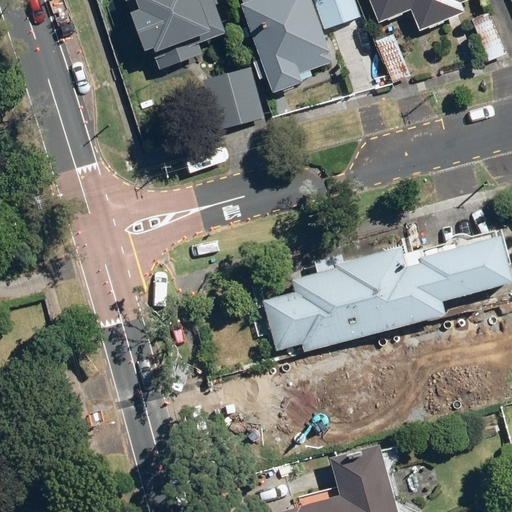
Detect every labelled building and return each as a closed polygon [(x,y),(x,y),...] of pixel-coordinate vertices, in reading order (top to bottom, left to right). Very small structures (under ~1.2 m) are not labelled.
[(141,0),(161,60),(236,35),(224,0),(141,0)] [(367,17),(361,0),(246,0),(277,91),(311,80),(308,68),(338,58),(329,30),(367,17)] [(468,0),(378,0),(386,18),(418,6),(426,28),(472,9),(468,0)] [(273,114),(256,64),(208,81),(226,131),(273,114)] [(414,255),(410,240),(353,256),(351,248),(318,258),(320,265),(294,272),(298,288),(268,296),(281,343),(305,337),(308,347),(453,306),(451,296),(511,278),(511,245),(507,229),(414,255)] [(511,300),(478,313),(485,332),(511,321),(511,300)] [(380,348),(307,365),(324,433),(462,399),(448,339),(422,345),(423,350),(383,359),(380,348)] [(405,511),(386,437),(334,450),(345,493),(282,509),(282,511),(405,511)]
